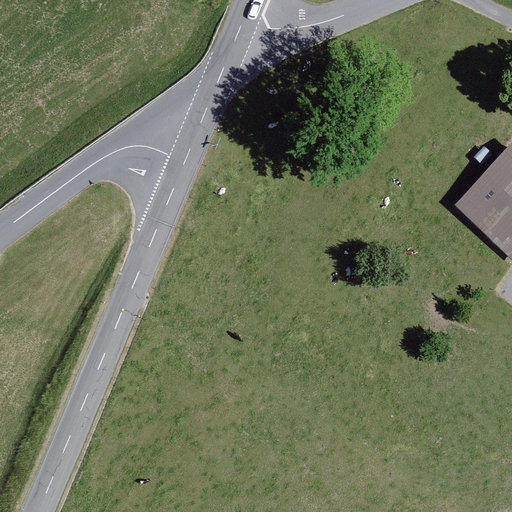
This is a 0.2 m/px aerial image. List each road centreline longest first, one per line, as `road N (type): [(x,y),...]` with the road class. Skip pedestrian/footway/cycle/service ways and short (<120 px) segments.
road 1 (secondary): [(41,511),(186,156)]
road 2 (tertiary): [(0,230),(129,145),(186,156)]
road 3 (secondary): [(186,156),(243,23)]
road 4 (tertiary): [(243,23),(295,25),(383,0)]
